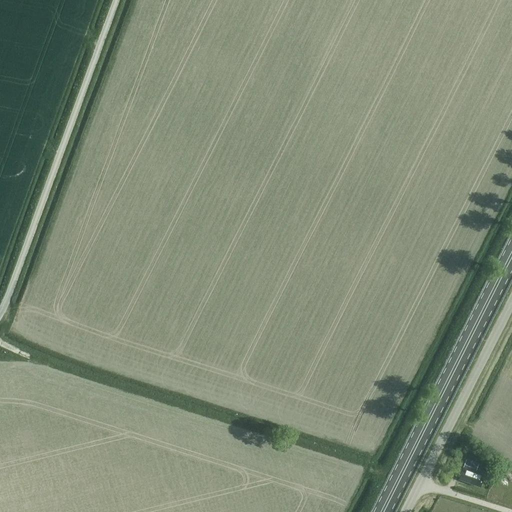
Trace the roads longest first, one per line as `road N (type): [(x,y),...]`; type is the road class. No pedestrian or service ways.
road 1 (track): [(360,464),(0,341)]
road 2 (unclassified): [(0,314),(117,0)]
road 3 (trunk): [(382,511),(511,254)]
road 4 (unclassified): [(403,511),(511,300)]
